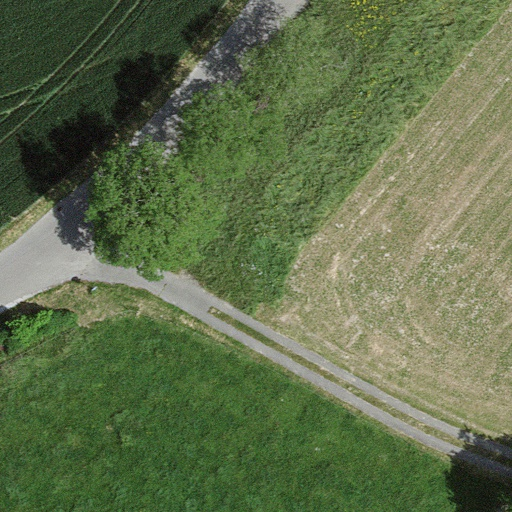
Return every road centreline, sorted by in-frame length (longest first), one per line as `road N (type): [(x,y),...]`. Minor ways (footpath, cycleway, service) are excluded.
road 1 (track): [(511,458),(466,445),(165,283),(89,223)]
road 2 (unclassified): [(0,288),(121,197),(273,0)]
